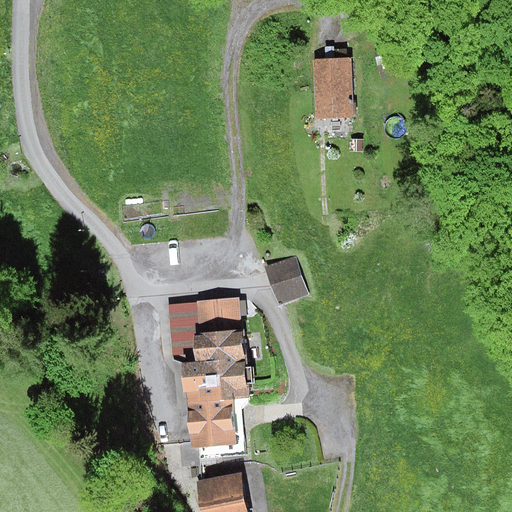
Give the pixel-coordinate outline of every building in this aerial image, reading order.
[(352,61),(315,62),(316,125),(354,124),(352,61)] [(218,190),(184,191),(185,235),(220,234),(218,190)] [(283,305),(314,296),(301,255),(270,264),(283,305)] [(207,338),(213,394),(192,397),(198,453),(241,448),(236,399),(256,397),(249,334),(207,338)] [(249,511),(246,477),(200,482),(203,511),(249,511)]
